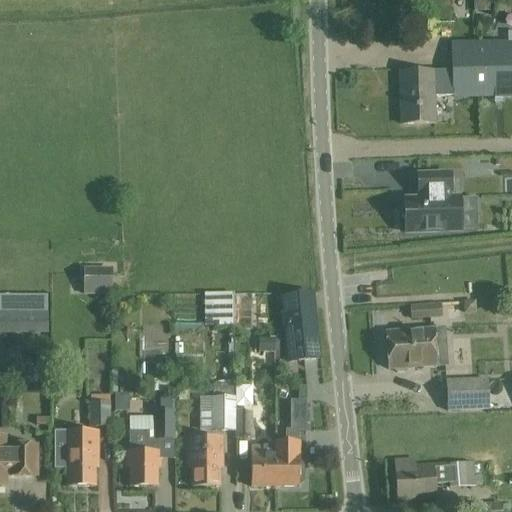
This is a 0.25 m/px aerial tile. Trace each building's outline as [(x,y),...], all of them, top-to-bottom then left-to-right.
[(471,0),(471,12),(486,12),(485,0),(471,0)] [(511,41),(475,43),(477,98),(511,97),(511,41)] [(452,98),(477,98),(475,43),(450,43),(451,72),(431,72),(431,73),(400,74),(401,125),(434,124),(434,97),(452,97),(452,98)] [(401,217),(405,220),(405,234),(460,231),(459,199),(449,199),(449,193),(450,193),(449,175),(417,176),(418,194),(421,194),(422,200),(404,201),(404,205),(401,209),(401,217)] [(112,297),(112,269),(84,269),(84,297),(112,297)] [(0,292),(0,307),(43,309),(43,294),(0,292)] [(218,295),(219,328),(233,328),(233,295),(218,295)] [(311,296),(276,300),(283,367),(318,363),(311,296)] [(411,320),(442,318),(441,305),(410,307),(411,320)] [(48,312),(0,311),(0,333),(48,333),(48,312)] [(432,329),(432,330),(385,334),(388,371),(392,370),(396,374),(404,373),(407,369),(434,367),(434,369),(448,368),(445,328),(432,329)] [(262,339),(261,353),(275,353),(276,339),(262,339)] [(488,380),(446,381),(447,413),(489,411),(488,380)] [(169,393),(169,381),(154,381),(154,393),(169,393)] [(233,434),(233,386),(213,386),(212,434),(233,434)] [(235,386),(233,386),(233,434),(236,434),(236,439),(253,439),(253,387),(235,387),(235,386)] [(129,432),(129,453),(125,453),(125,469),(129,469),(129,488),(157,488),(158,470),(160,470),(160,460),(175,460),(175,398),(164,397),(164,412),(154,412),(154,433),(129,432)] [(90,404),(90,429),(111,429),(111,404),(90,404)] [(55,470),(67,469),(67,487),(95,487),(95,469),(100,469),(99,432),(54,432),(55,470)] [(0,487),(5,488),(5,471),(11,471),(11,477),(36,477),(36,447),(11,447),(5,447),(5,438),(0,438),(0,487)] [(191,468),(191,487),(219,487),(219,468),(222,468),(222,438),(188,438),(188,468),(191,468)] [(251,447),(251,458),(250,458),(251,488),(274,488),(274,458),(265,458),(265,446),(251,447)] [(274,446),(274,458),(274,488),(298,488),(298,485),(299,485),(302,481),(302,470),(299,466),(298,466),(297,446),(285,447),(274,446)] [(473,463),(414,466),(414,460),(393,462),(396,503),(435,499),(434,485),(449,484),(449,489),(475,488),(474,486),(482,485),(481,476),(474,476),(473,463)]
